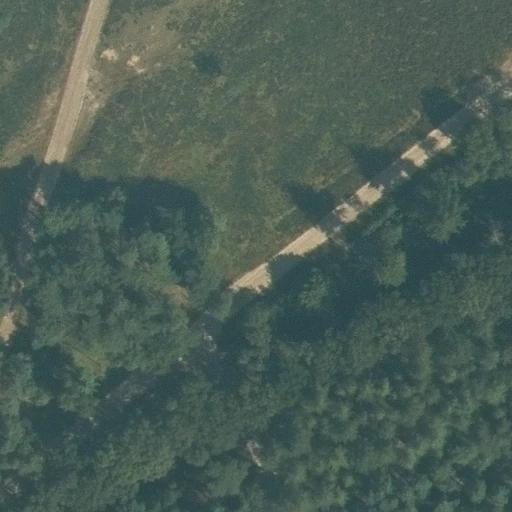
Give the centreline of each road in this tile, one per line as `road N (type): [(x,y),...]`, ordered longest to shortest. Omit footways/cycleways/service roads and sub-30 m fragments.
road 1 (track): [(0,492),(511,83)]
road 2 (track): [(98,0),(32,225)]
road 3 (track): [(193,341),(284,511)]
road 4 (track): [(32,225),(0,352)]
